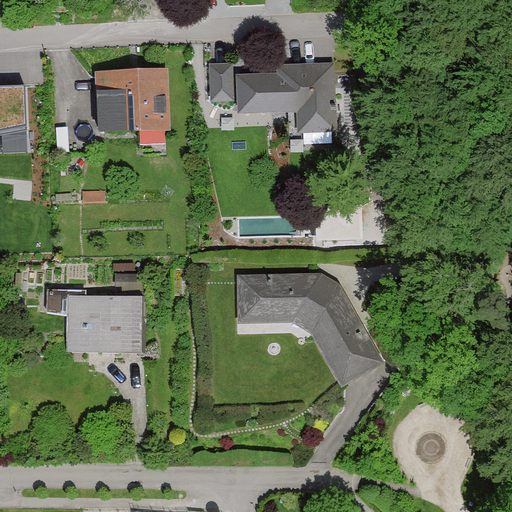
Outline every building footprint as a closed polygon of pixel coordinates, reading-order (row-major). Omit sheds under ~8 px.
[(281,76),(241,75),(240,117),(300,119),(299,135),(333,136),(336,69),(281,67),(281,76)] [(234,71),(212,71),(212,112),(235,112),(234,71)] [(168,77),(95,81),(98,138),(171,134),(168,77)] [(20,87),(0,87),(0,136),(21,136),(20,87)] [(332,275),(242,274),(243,326),(305,326),(343,394),(382,369),(332,275)] [(141,299),(64,301),(66,359),(142,357),(141,299)]
